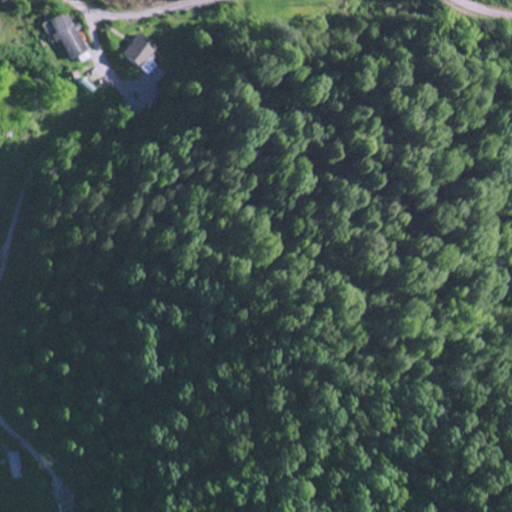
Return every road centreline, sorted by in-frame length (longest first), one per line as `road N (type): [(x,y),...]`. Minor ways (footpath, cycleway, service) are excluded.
road 1 (residential): [(72,0),(115,15),(202,0),(511,13)]
road 2 (residential): [(0,286),(44,155),(58,143),(126,128),(137,110),(97,48),(87,7)]
